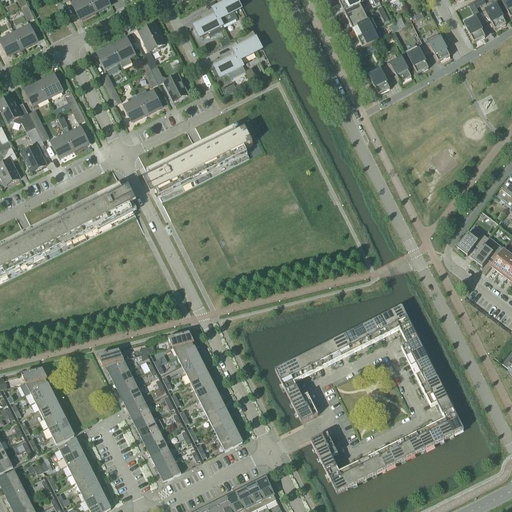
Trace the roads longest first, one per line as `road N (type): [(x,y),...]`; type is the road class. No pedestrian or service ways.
road 1 (unclassified): [(511,449),(287,0)]
road 2 (unclassified): [(268,452),(119,157)]
road 3 (residential): [(335,419),(319,387),(391,351),(425,419),(353,455)]
road 4 (residential): [(511,164),(445,257),(511,311)]
road 5 (residential): [(0,217),(119,157)]
road 6 (residential): [(149,511),(268,452)]
road 7 (residential): [(119,157),(64,46)]
